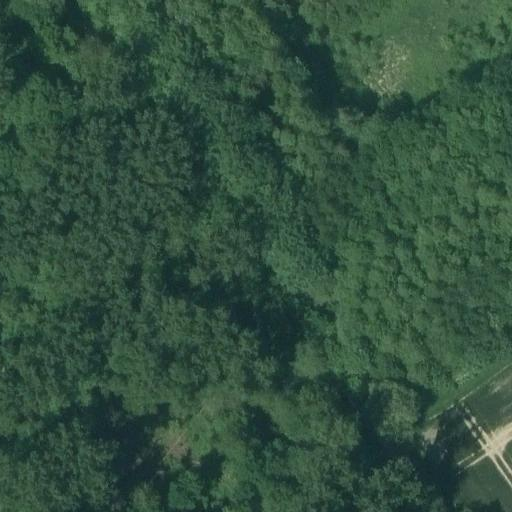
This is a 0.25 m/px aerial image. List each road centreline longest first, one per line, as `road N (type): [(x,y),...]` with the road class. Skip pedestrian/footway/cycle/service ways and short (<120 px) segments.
road 1 (track): [(431,511),(110,38)]
road 2 (track): [(110,38),(13,112),(0,154)]
road 3 (track): [(511,345),(377,435)]
